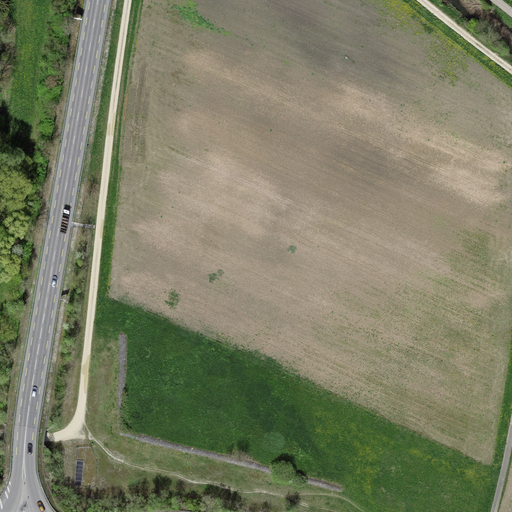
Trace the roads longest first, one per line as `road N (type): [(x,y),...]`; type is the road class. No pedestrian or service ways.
road 1 (secondary): [(23,511),(31,387),(98,0)]
road 2 (track): [(127,0),(80,414),(66,432),(49,437),(0,436)]
